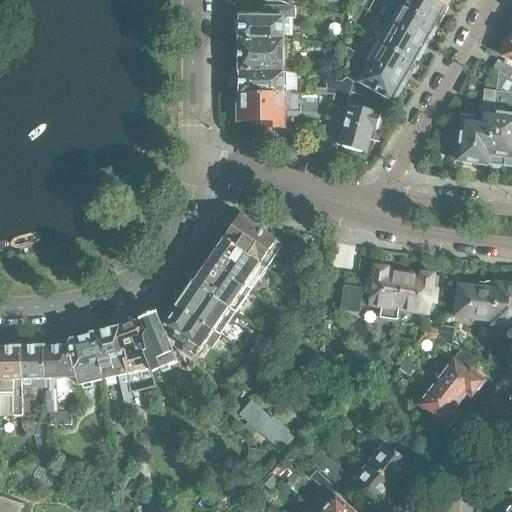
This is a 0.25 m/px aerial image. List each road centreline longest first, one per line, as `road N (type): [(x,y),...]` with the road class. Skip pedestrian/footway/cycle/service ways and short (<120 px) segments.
road 1 (residential): [(193,157),(164,241),(135,278),(74,302),(0,307)]
road 2 (residential): [(498,0),(376,211)]
road 3 (residential): [(193,157),(376,211)]
road 4 (residential): [(193,157),(190,0)]
road 5 (residential): [(389,213),(434,240),(511,247)]
road 6 (residential): [(437,509),(511,407)]
road 7 (residential): [(511,208),(439,204),(389,213)]
